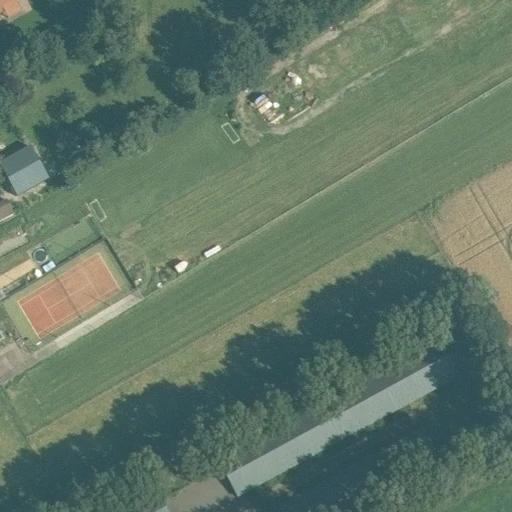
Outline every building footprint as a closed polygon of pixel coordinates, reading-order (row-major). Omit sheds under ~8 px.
[(15,0),(0,0),(0,14),(5,12),(1,4),(8,0),(14,0),(17,5),(18,4),(15,0)] [(264,27),(250,35),(256,45),(270,36),(264,27)] [(172,37),(176,69),(193,67),(189,35),(172,37)] [(0,165),(0,164),(0,166),(17,197),(33,189),(27,178),(43,169),(31,147),(15,156),(0,165)] [(7,201),(0,204),(0,221),(14,215),(7,201)] [(437,337),(215,458),(237,498),(460,377),(437,337)] [(276,511),(351,511),(441,464),(421,428),(273,507),(276,511)] [(168,511),(154,486),(105,511),(168,511)]
